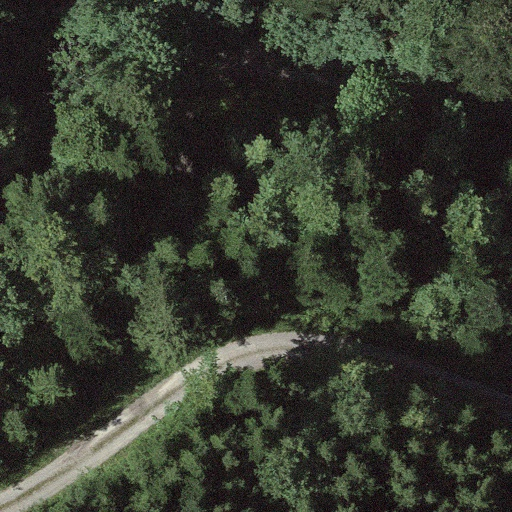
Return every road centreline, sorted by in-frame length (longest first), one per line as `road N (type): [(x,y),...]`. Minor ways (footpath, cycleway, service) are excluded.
road 1 (track): [(511,412),(333,353),(263,347),(164,397),(73,470),(0,511)]
road 2 (track): [(104,0),(166,38),(511,111)]
